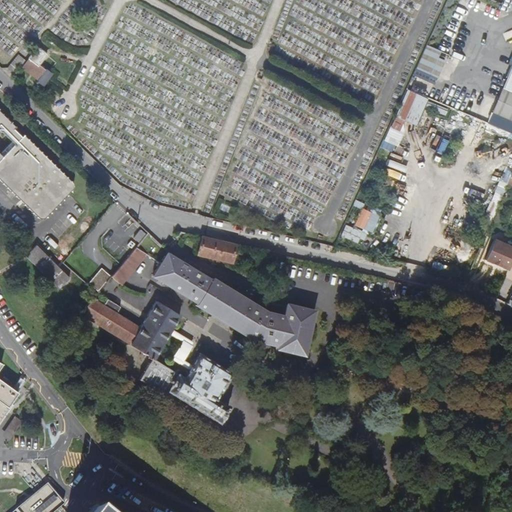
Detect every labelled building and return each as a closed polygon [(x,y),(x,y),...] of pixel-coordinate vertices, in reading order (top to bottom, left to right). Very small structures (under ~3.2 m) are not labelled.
[(427,44),(416,69),(438,78),(445,61),(439,58),(441,51),(427,44)] [(37,48),(21,68),(42,85),(50,75),(45,71),(44,73),(38,67),(46,56),(37,48)] [(511,64),(492,110),(511,118),(511,64)] [(429,99),(407,90),(380,148),(392,153),(401,133),(400,133),(405,121),(416,126),(429,99)] [(428,103),(426,109),(446,116),(448,110),(428,103)] [(0,178),(37,216),(39,216),(41,216),(42,216),(69,189),(69,188),(69,186),(69,184),(0,114),(0,178)] [(329,129),(328,138),(317,137),(310,156),(312,122),(302,148),(292,144),(291,156),(282,153),(278,153),(276,180),(274,187),(276,188),(276,189),(275,205),(274,216),(306,228),(311,216),(323,216),(339,172),(339,182),(356,138),(347,135),(344,134),(330,129),(329,129)] [(472,129),(466,144),(471,146),(477,131),(472,129)] [(443,153),(446,141),(440,139),(437,152),(443,153)] [(490,219),(491,220),(504,191),(497,188),(490,203),(488,201),(482,216),(474,213),(472,217),(483,221),(475,238),(481,241),(490,219)] [(356,201),(353,207),(362,211),(363,210),(365,205),(356,201)] [(364,230),(372,214),(363,210),(362,211),(355,226),(364,230)] [(372,214),(364,230),(372,234),(379,217),(372,214)] [(341,237),(358,244),(360,240),(364,242),(367,235),(346,226),(341,237)] [(137,242),(144,234),(139,229),(131,237),(137,242)] [(235,262),(239,243),(205,235),(201,254),(235,262)] [(511,262),(511,246),(495,240),(490,252),(511,262)] [(90,248),(81,241),(69,255),(78,263),(90,248)] [(122,284),(147,253),(137,245),(111,275),(122,284)] [(36,247),(25,258),(57,292),(68,280),(36,247)] [(511,262),(490,252),(486,260),(509,270),(511,262)] [(232,288),(213,277),(211,277),(209,278),(195,270),(166,253),(154,274),(216,312),(217,310),(240,324),(249,306),(229,295),(232,288)] [(509,270),(486,260),(484,265),(507,275),(509,270)] [(434,262),(432,269),(439,271),(439,270),(447,272),(448,267),(441,265),(441,264),(434,262)] [(103,285),(113,273),(107,268),(97,279),(103,285)] [(211,277),(196,268),(195,270),(209,278),(211,277)] [(252,299),(232,288),(229,295),(249,306),(252,299)] [(136,334),(129,329),(132,325),(115,314),(119,307),(106,299),(102,305),(92,298),(81,311),(130,344),(130,346),(152,359),(153,360),(168,336),(172,331),(180,317),(158,302),(139,330),(136,334)] [(311,340),(315,321),(288,315),(274,312),(270,314),(268,314),(265,312),(266,310),(266,308),(252,299),(249,306),(240,324),(239,326),(252,334),(262,340),(281,344),(283,334),(311,340)] [(315,321),(318,310),(290,304),(288,315),(315,321)] [(240,324),(217,310),(216,312),(237,325),(239,326),(240,324)] [(139,330),(132,325),(129,329),(136,334),(139,330)] [(252,334),(239,326),(238,328),(250,336),(252,334)] [(191,343),(172,331),(168,336),(181,344),(174,356),(176,357),(173,361),(188,370),(190,366),(182,361),(190,348),(188,347),(191,343)] [(308,355),(311,340),(283,334),(281,344),(280,348),(308,355)] [(233,374),(198,353),(190,366),(188,370),(187,372),(188,373),(184,380),(153,360),(152,359),(139,380),(166,398),(169,394),(219,424),(229,409),(217,400),(233,374)] [(0,416),(14,396),(0,385),(0,416)] [(15,432),(22,424),(14,417),(7,425),(15,432)] [(44,488),(13,511),(55,511),(61,508),(44,488)]
